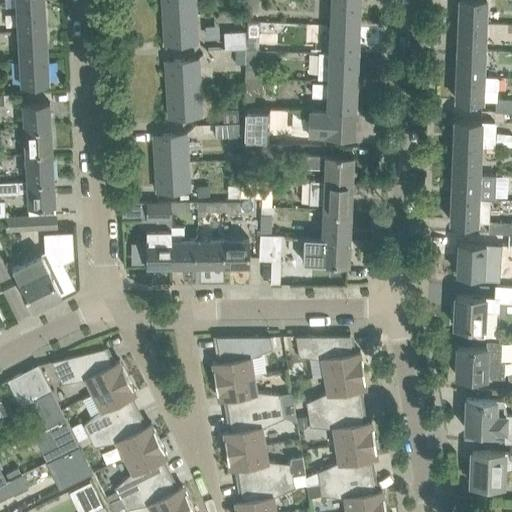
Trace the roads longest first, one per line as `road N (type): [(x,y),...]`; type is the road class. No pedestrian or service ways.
road 1 (residential): [(125,318),(105,261),(91,0)]
road 2 (residential): [(396,308),(411,0)]
road 3 (residential): [(396,308),(192,309),(181,317)]
road 4 (residential): [(428,511),(396,308)]
road 5 (residential): [(210,488),(125,318)]
road 6 (residential): [(181,317),(210,488)]
road 7 (residential): [(0,356),(78,318),(125,318)]
